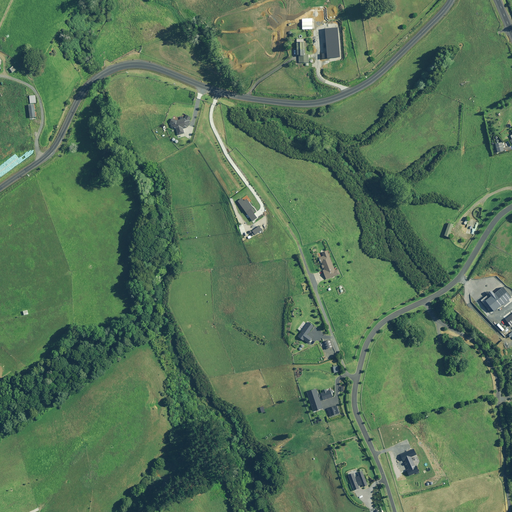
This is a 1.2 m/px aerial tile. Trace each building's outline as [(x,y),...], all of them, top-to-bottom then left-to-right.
[(338,28),(325,29),(327,59),(340,58),(338,28)] [(305,38),(297,38),(297,55),(300,55),(300,62),(309,62),(309,55),(305,55),(305,38)] [(185,133),(184,129),(187,127),(191,121),(189,120),(191,117),(187,115),(185,118),(177,120),(173,118),(170,122),(172,123),(171,125),(176,128),(178,135),(185,133)] [(502,142),(496,143),(498,152),(505,151),(502,142)] [(242,198),(238,201),(253,221),(257,218),(253,213),(256,211),(247,199),(244,201),(242,198)] [(454,224),(449,223),(445,236),(450,237),(454,224)] [(468,223),(467,227),(462,226),(461,232),(476,235),(478,229),(472,228),(473,224),(468,223)] [(259,226),(252,231),(255,235),(262,230),(259,226)] [(491,296),(486,300),(495,311),(503,304),(505,306),(510,301),(509,300),(511,298),(503,287),(495,294),(492,290),(488,292),(491,296)] [(312,338),(307,335),(314,326),(309,322),(298,336),(303,340),(304,340),(308,343),(312,338)] [(333,347),(330,340),(324,342),(327,350),(333,347)] [(307,392),(313,412),(323,408),(319,398),(322,397),(323,400),(333,397),(331,390),(327,391),(327,389),(322,390),(323,392),(321,393),(321,394),(318,395),(316,388),(307,392)] [(337,405),(327,408),(329,417),(339,414),(337,405)] [(400,455),(403,461),(405,460),(405,462),(404,462),(405,465),(407,464),(409,469),(406,470),(409,476),(419,471),(417,465),(415,466),(411,457),(416,455),(414,449),(400,455)] [(360,488),(359,486),(362,485),(363,487),(368,485),(362,471),(358,473),(359,476),(355,477),(354,473),(348,475),(354,491),(360,488)]
